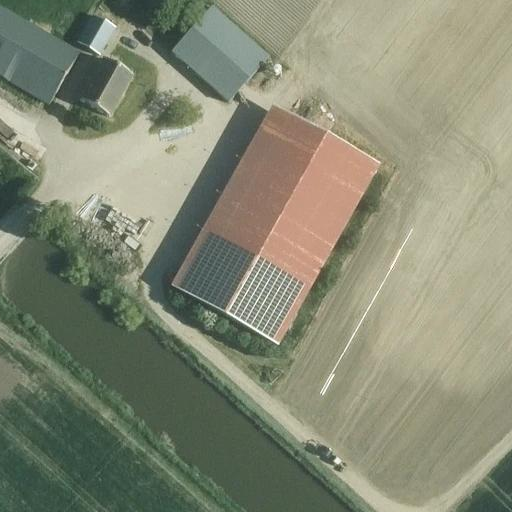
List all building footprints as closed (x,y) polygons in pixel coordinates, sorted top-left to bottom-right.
[(0,79),(44,105),(74,53),(0,10),(0,79)] [(208,10),(168,55),(225,106),(265,61),(208,10)] [(113,29),(92,17),(76,45),(97,57),(113,29)] [(105,119),(129,79),(99,61),(76,101),(105,119)] [(170,287),(276,346),(375,170),(287,120),(199,277),(181,267),(170,287)]
